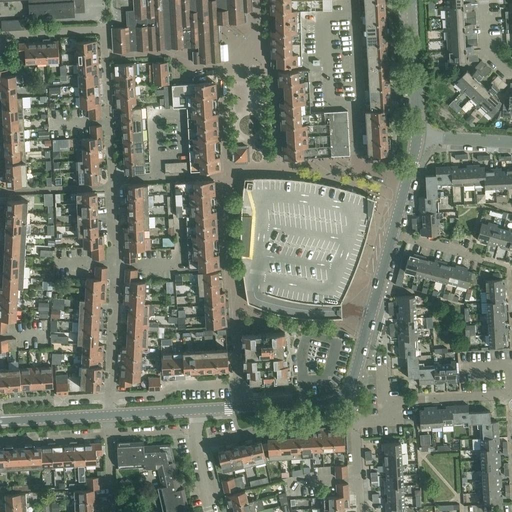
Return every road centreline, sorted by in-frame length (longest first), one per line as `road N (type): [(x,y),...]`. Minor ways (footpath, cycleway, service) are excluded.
road 1 (tertiary): [(343,399),(392,235)]
road 2 (tertiary): [(417,139),(409,0)]
road 3 (residential): [(115,263),(108,401)]
road 4 (residential): [(108,401),(238,388)]
